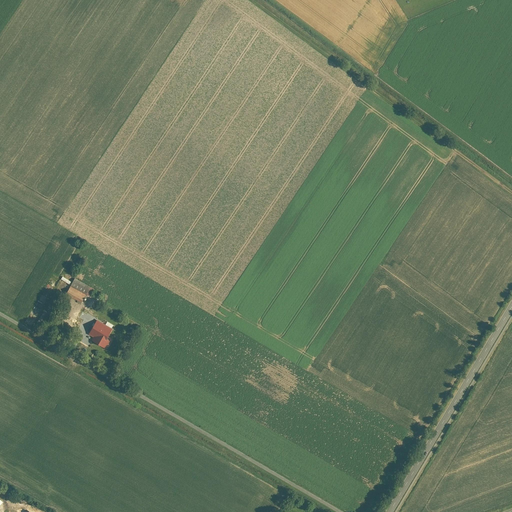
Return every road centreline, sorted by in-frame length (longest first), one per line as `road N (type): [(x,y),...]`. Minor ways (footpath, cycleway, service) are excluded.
road 1 (track): [(0,314),(338,511)]
road 2 (secondary): [(390,511),(511,306)]
